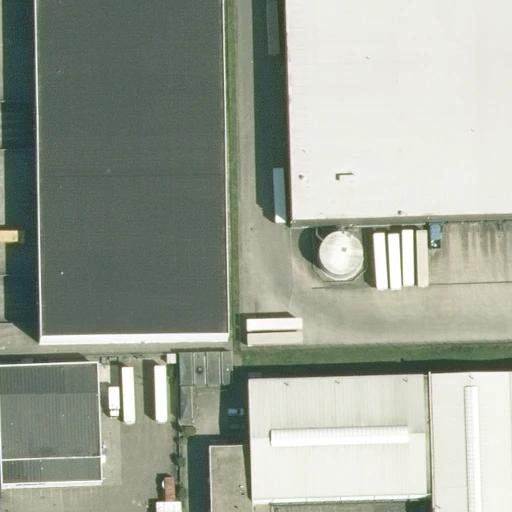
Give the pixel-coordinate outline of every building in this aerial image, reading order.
[(227,342),(221,0),(32,0),(39,345),(227,342)] [(511,0),(282,0),(290,229),(511,222),(511,0)] [(100,462),(98,398),(97,371),(0,375),(0,492),(101,489),(100,462)] [(511,511),(511,378),(415,381),(419,501),(431,501),(431,511),(511,511)] [(335,504),(419,501),(415,381),(247,386),(249,451),(208,452),(209,511),(251,511),(251,507),(335,504)]
